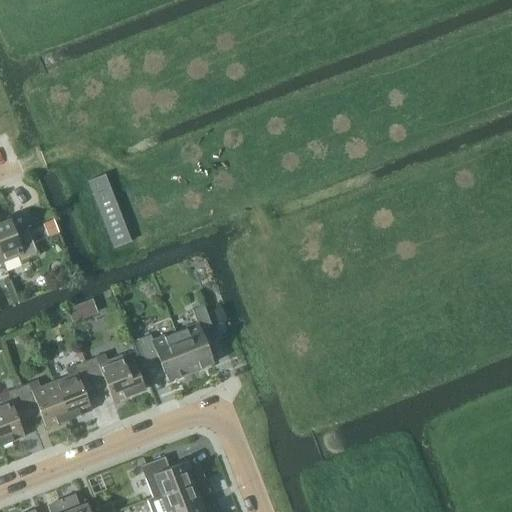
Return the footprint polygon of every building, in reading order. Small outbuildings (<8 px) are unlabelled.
[(104,175),(87,181),(113,248),(130,241),(104,175)] [(18,261),(36,254),(25,226),(13,231),(8,219),(0,222),(0,259),(1,262),(16,256),(18,261)] [(196,325),(175,333),(191,372),(212,364),(200,333),(211,328),(203,306),(191,310),(196,325)] [(191,372),(175,333),(151,342),(149,335),(137,339),(145,362),(157,358),(166,382),(191,372)] [(103,354),(84,361),(96,390),(105,386),(111,402),(143,390),(132,361),(124,364),(120,356),(105,362),(103,354)] [(67,377),(53,382),(67,419),(89,411),(83,395),(96,390),(84,361),(64,369),(67,377)] [(36,380),(17,387),(28,416),(38,412),(44,428),(67,419),(53,382),(38,387),(36,380)] [(0,442),(1,445),(23,436),(17,420),(28,416),(17,387),(0,393),(0,442)] [(160,495),(204,478),(204,477),(202,478),(198,466),(187,471),(183,462),(168,468),(163,457),(140,467),(144,478),(152,475),(160,494),(160,495)] [(160,495),(160,494),(146,500),(151,511),(176,511),(199,503),(196,495),(208,490),(203,479),(205,478),(204,478),(160,495)] [(64,511),(88,511),(85,504),(76,508),(72,496),(61,501),(60,499),(59,499),(64,511)] [(64,511),(59,499),(59,500),(59,501),(48,506),(50,511),(64,511)] [(203,511),(199,503),(176,511),(215,511),(214,507),(203,511)]
